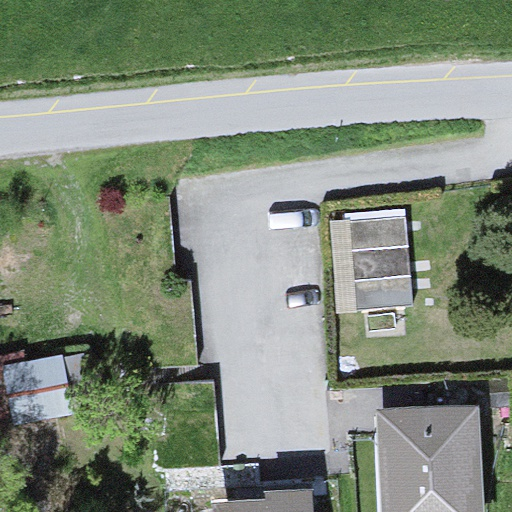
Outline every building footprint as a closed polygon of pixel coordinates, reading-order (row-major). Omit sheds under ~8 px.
[(405,208),(344,213),(353,308),(414,302),(405,208)] [(89,400),(80,354),(4,369),(13,415),(89,400)] [(215,458),(209,383),(158,387),(164,462),(215,458)] [(473,511),(470,404),(368,407),(371,511),(473,511)] [(311,511),(311,497),(217,501),(217,511),(311,511)]
